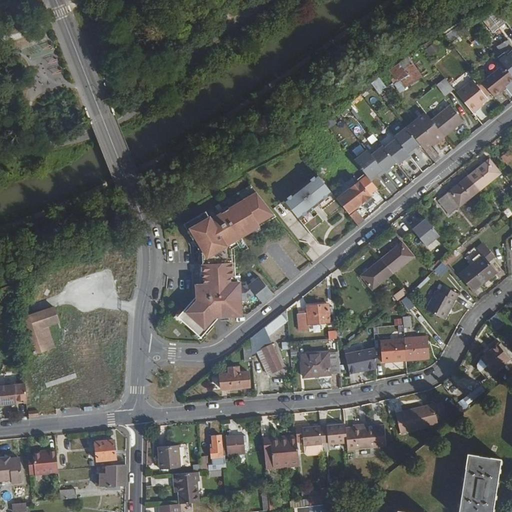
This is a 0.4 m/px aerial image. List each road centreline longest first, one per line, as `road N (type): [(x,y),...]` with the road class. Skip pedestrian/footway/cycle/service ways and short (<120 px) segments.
road 1 (residential): [(139,352),(202,353),(230,341),(511,114)]
road 2 (residential): [(135,417),(342,399),(426,381),(450,362),(471,320),(511,285)]
road 3 (residential): [(139,352),(148,238),(55,0)]
road 4 (residential): [(135,417),(0,429)]
